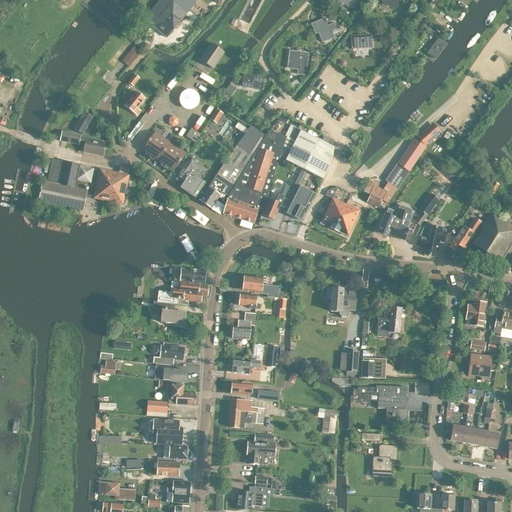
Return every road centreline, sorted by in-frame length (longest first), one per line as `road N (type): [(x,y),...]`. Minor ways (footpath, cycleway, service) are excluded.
road 1 (tertiary): [(196,511),(216,274),(242,237)]
road 2 (residential): [(511,475),(442,461),(432,442),(456,270)]
road 3 (unclassified): [(242,237),(116,146),(115,85),(143,56)]
road 4 (tertiary): [(242,237),(262,234),(345,258),(456,270)]
